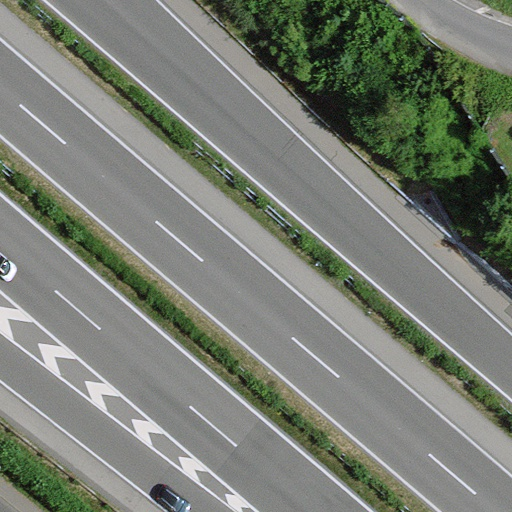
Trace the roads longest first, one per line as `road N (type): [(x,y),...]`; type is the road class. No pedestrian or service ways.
road 1 (motorway): [(499,511),(0,85)]
road 2 (motorway): [(0,245),(311,511)]
road 3 (motorway): [(511,366),(266,151)]
road 4 (motorway): [(0,348),(213,511)]
road 5 (motorway): [(266,151),(77,0)]
road 6 (motorway): [(266,151),(123,0)]
